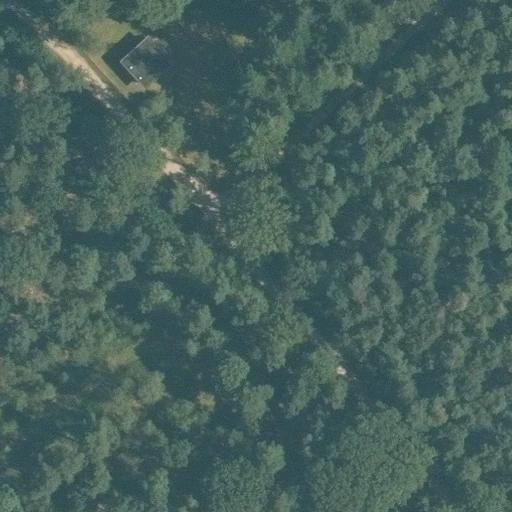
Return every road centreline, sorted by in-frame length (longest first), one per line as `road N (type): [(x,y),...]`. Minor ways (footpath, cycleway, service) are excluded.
road 1 (track): [(455,511),(210,213)]
road 2 (track): [(210,213),(2,0)]
road 3 (track): [(210,213),(430,16)]
